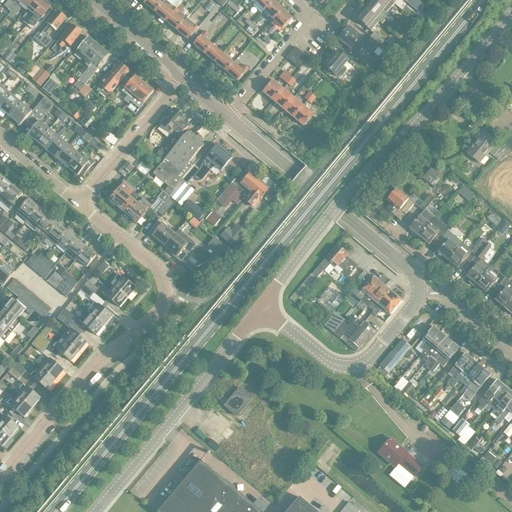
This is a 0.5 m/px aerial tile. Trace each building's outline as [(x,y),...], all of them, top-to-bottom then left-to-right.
[(20,4),(23,0),(15,0),(16,0),(8,9),(11,12),(12,12),(19,3),(20,4)] [(19,3),(12,12),(15,15),(22,6),(28,11),(37,0),(23,0),(20,4),(19,3)] [(43,0),(37,0),(28,11),(32,13),(29,16),(27,14),(23,18),(26,20),(24,23),(28,26),(35,17),(34,16),(46,2),(43,0)] [(155,13),(165,0),(146,0),(144,3),(155,13)] [(165,0),(155,13),(166,22),(176,9),(173,7),(175,4),(170,0),(166,0),(166,1),(165,0)] [(273,0),(258,0),(256,3),(265,12),(275,2),(273,0)] [(386,13),(372,0),(364,10),(382,25),(389,16),(386,13)] [(371,0),(372,0),(386,13),(394,4),(389,0),(371,0)] [(52,7),(46,2),(34,16),(35,17),(28,26),(33,30),(52,7)] [(227,6),(237,14),(240,10),(230,2),(227,6)] [(274,21),(284,11),(275,2),(265,12),(274,21)] [(210,3),(205,9),(210,13),(215,7),(210,3)] [(176,9),(166,22),(177,31),(187,18),(176,9)] [(382,25),(364,10),(356,19),(371,31),(378,22),(382,25)] [(284,11),(274,21),(283,30),(293,20),(284,11)] [(48,24),(51,27),(57,31),(66,19),(58,12),(48,24)] [(187,18),(177,31),(188,40),(195,32),(199,28),(187,18)] [(245,23),(255,31),(258,27),(248,19),(245,23)] [(51,27),(48,24),(47,24),(45,26),(44,25),(37,33),(43,38),(51,27)] [(72,26),(58,44),(57,43),(52,50),(57,54),(66,43),(71,47),(82,34),(81,33),(80,31),(78,29),(76,29),(72,26)] [(373,53),(379,46),(370,38),(365,44),(359,39),(361,37),(349,27),(339,39),(358,54),(365,46),(373,53)] [(256,40),(265,48),(270,52),(277,42),(264,30),(256,40)] [(205,54),(212,46),(204,40),(208,35),(204,31),(200,36),(201,37),(194,45),(205,54)] [(380,45),(383,40),(374,32),(370,37),(380,45)] [(47,36),(40,44),(47,49),(53,42),(47,36)] [(85,57),(96,44),(89,38),(78,52),(75,55),(82,60),(85,57)] [(91,63),(102,49),(96,44),(85,57),(89,61),(82,70),(81,70),(76,76),(80,80),(93,64),(91,63)] [(212,46),(205,54),(215,63),(226,50),(223,47),(219,52),(212,46)] [(286,58),(291,62),(300,51),(295,48),(286,58)] [(93,64),(80,80),(74,86),(80,91),(78,92),(85,98),(92,90),(86,86),(99,70),(98,68),(109,55),(102,49),(91,63),(93,64)] [(8,50),(2,57),(11,65),(17,57),(8,50)] [(226,50),(215,63),(226,72),(233,64),(226,58),(230,53),(226,50)] [(300,51),(291,62),(295,66),(304,55),(300,51)] [(325,67),(331,72),(335,76),(338,78),(340,78),(346,71),(346,69),(344,66),(348,60),(338,51),(325,67)] [(309,59),(304,55),(295,66),(300,70),(309,59)] [(40,87),(50,76),(41,69),(40,69),(34,64),(26,74),(33,79),(32,80),(40,87)] [(101,86),(110,94),(129,72),(120,64),(101,86)] [(233,64),(226,72),(237,81),(244,73),(244,74),(249,69),(245,66),(241,70),(233,64)] [(22,65),(18,70),(23,75),(28,69),(22,65)] [(331,72),(325,67),(322,71),(328,76),(331,72)] [(10,78),(14,73),(9,69),(6,74),(10,78)] [(279,78),(291,87),(296,81),(284,72),(279,78)] [(14,73),(10,78),(15,82),(19,77),(14,73)] [(128,104),(144,85),(135,77),(132,81),(129,79),(120,90),(121,91),(127,97),(124,101),(128,104)] [(50,79),(42,89),(50,96),(58,86),(50,79)] [(274,101),(283,90),(273,82),(264,93),(274,101)] [(144,85),(128,104),(128,105),(130,102),(139,109),(143,104),(153,92),(144,85)] [(30,94),(34,90),(29,86),(25,90),(30,94)] [(3,87),(0,90),(0,109),(1,110),(12,96),(3,87)] [(34,90),(30,94),(34,98),(38,93),(34,90)] [(284,110),(293,99),(283,90),(274,101),(284,110)] [(309,92),(304,98),(311,104),(316,98),(309,92)] [(54,93),(50,98),(58,105),(63,99),(54,93)] [(12,96),(1,110),(10,118),(22,104),(12,96)] [(36,108),(41,112),(49,102),(44,98),(36,108)] [(294,118),(303,107),(293,99),(284,110),(294,118)] [(41,112),(45,115),(53,106),(49,102),(41,112)] [(32,112),(22,104),(10,118),(20,126),(32,112)] [(81,104),(71,115),(77,120),(86,109),(81,104)] [(303,107),(294,118),(304,127),(313,115),(303,107)] [(182,116),(174,109),(170,114),(168,113),(164,117),(166,119),(160,126),(172,135),(173,134),(178,139),(188,127),(180,119),(182,116)] [(59,119),(63,114),(58,110),(54,115),(59,119)] [(39,121),(45,115),(41,112),(27,128),(31,131),(28,136),(38,144),(49,130),(39,121)] [(63,114),(59,119),(64,122),(68,118),(63,114)] [(83,139),(87,134),(78,126),(74,131),(83,139)] [(49,130),(38,144),(48,152),(59,138),(49,130)] [(106,131),(100,138),(106,143),(107,141),(113,146),(118,140),(106,131)] [(174,192),(195,166),(190,162),(204,145),(189,133),(154,175),(174,192)] [(467,153),(472,157),(480,164),(489,152),(494,156),(503,146),(498,142),(497,144),(484,133),(467,153)] [(59,138),(48,152),(57,160),(69,146),(59,138)] [(99,152),(103,147),(93,139),(89,143),(99,152)] [(157,154),(157,155),(158,156),(159,157),(160,158),(161,158),(161,159),(162,158),(163,158),(163,157),(164,156),(164,155),(165,155),(165,154),(166,153),(167,153),(167,152),(167,151),(170,149),(170,148),(171,148),(171,147),(172,146),(172,145),(171,145),(171,144),(170,144),(169,143),(167,145),(167,146),(166,146),(166,147),(165,148),(164,149),(163,149),(162,148),(161,149),(160,149),(160,150),(159,151),(158,152),(158,153),(157,153),(157,154)] [(69,146),(57,160),(67,169),(79,155),(69,146)] [(195,166),(174,192),(170,196),(181,207),(194,191),(187,185),(193,178),(198,182),(201,182),(214,166),(217,169),(221,172),(233,158),(217,146),(207,158),(201,171),(195,166)] [(79,155),(67,169),(77,177),(80,174),(83,177),(95,163),(86,155),(84,158),(79,155)] [(127,162),(122,167),(130,173),(134,168),(127,162)] [(145,177),(150,170),(141,163),(135,170),(145,177)] [(434,187),(446,172),(437,164),(432,170),(431,169),(423,178),(434,187)] [(244,200),(260,181),(251,173),(238,189),(232,184),(224,193),(217,202),(225,208),(232,200),(230,199),(237,190),(241,193),(243,191),(248,195),(244,200)] [(0,201),(13,187),(3,179),(0,182),(0,201)] [(260,181),(244,200),(253,208),(269,189),(260,181)] [(124,213),(134,201),(129,197),(133,191),(124,184),(110,201),(124,213)] [(13,187),(0,201),(0,202),(9,211),(13,206),(22,195),(13,187)] [(387,209),(392,213),(400,220),(414,204),(397,189),(387,200),(391,204),(387,209)] [(132,192),(129,197),(134,201),(138,197),(132,192)] [(465,196),(471,201),(475,197),(469,192),(465,196)] [(124,213),(125,214),(124,215),(129,219),(130,218),(137,224),(147,212),(148,210),(151,207),(138,196),(138,197),(134,201),(124,213)] [(420,207),(424,211),(425,210),(433,200),(429,196),(420,207)] [(155,215),(165,204),(158,198),(151,207),(148,210),(155,215)] [(29,219),(38,208),(29,200),(19,211),(16,216),(25,224),(29,219)] [(189,200),(182,208),(199,222),(206,214),(189,200)] [(39,227),(48,216),(38,208),(29,219),(39,227)] [(420,236),(435,218),(425,210),(424,211),(410,228),(420,236)] [(214,211),(209,219),(217,224),(222,216),(214,211)] [(48,235),(57,224),(48,216),(39,227),(48,235)] [(1,231),(9,221),(7,219),(5,218),(0,224),(0,230),(0,231),(1,231)] [(435,218),(420,236),(429,244),(431,242),(436,246),(448,232),(448,231),(449,230),(435,218)] [(165,247),(175,235),(163,225),(165,223),(160,219),(150,231),(154,235),(152,237),(165,247)] [(499,229),(504,233),(511,224),(505,220),(499,229)] [(58,243),(67,232),(57,224),(48,235),(58,243)] [(231,231),(223,239),(230,245),(237,236),(231,231)] [(67,232),(58,243),(67,251),(77,240),(67,232)] [(448,232),(436,246),(440,250),(438,252),(448,260),(458,248),(463,243),(448,232)] [(175,235),(165,247),(171,253),(177,257),(179,256),(183,259),(193,247),(195,245),(182,233),(178,237),(175,235)] [(21,248),(25,244),(20,240),(17,244),(21,248)] [(77,259),(86,248),(77,240),(67,251),(65,254),(75,262),(77,259)] [(477,256),(486,244),(481,240),(471,252),(477,256)] [(25,244),(21,248),(26,252),(30,247),(25,244)] [(486,244),(477,256),(480,259),(490,248),(486,244)] [(319,266),(312,275),(316,279),(323,271),(325,272),(331,265),(334,268),(336,266),(337,267),(337,266),(343,271),(341,273),(347,278),(357,266),(346,257),(347,255),(337,246),(320,266),(319,266)] [(14,255),(17,251),(13,247),(9,251),(14,255)] [(86,248),(77,259),(87,268),(96,257),(86,248)] [(458,248),(448,260),(457,268),(467,256),(458,248)] [(17,251),(14,255),(18,259),(22,254),(17,251)] [(39,259),(42,262),(46,258),(41,254),(38,258),(39,259)] [(31,268),(39,259),(38,258),(34,255),(26,265),(31,268)] [(42,262),(43,263),(48,267),(52,262),(46,258),(42,262)] [(42,262),(39,259),(31,268),(36,272),(43,263),(42,262)] [(466,276),(477,285),(487,272),(491,268),(480,259),(477,263),(466,276)] [(52,271),(50,269),(54,264),(52,262),(48,267),(40,276),(45,280),(52,271)] [(43,263),(36,272),(40,276),(48,267),(43,263)] [(101,277),(109,267),(104,263),(96,272),(101,277)] [(5,265),(0,271),(0,282),(4,286),(15,274),(5,265)] [(60,277),(61,278),(65,273),(61,270),(57,274),(60,277)] [(493,294),(506,278),(502,275),(498,279),(498,278),(496,280),(487,272),(477,285),(486,292),(488,290),(493,294)] [(52,286),(60,277),(57,274),(55,273),(48,282),(52,286)] [(61,278),(64,281),(69,285),(73,280),(65,273),(61,278)] [(311,274),(290,299),(295,303),(316,279),(312,275),(311,274)] [(114,287),(128,299),(135,289),(118,275),(115,280),(118,282),(114,287)] [(362,301),(378,281),(372,276),(360,290),(361,290),(356,296),(362,301)] [(60,277),(52,286),(57,290),(64,281),(61,278),(60,277)] [(505,309),(511,300),(511,284),(505,279),(506,278),(493,294),(498,298),(495,300),(505,309)] [(12,293),(20,284),(15,280),(7,289),(12,293)] [(73,288),(77,283),(73,280),(69,285),(61,294),(66,298),(73,288)] [(64,281),(57,290),(61,294),(69,285),(64,281)] [(367,306),(384,286),(378,281),(362,301),(367,306)] [(84,287),(94,295),(98,290),(88,282),(84,287)] [(17,297),(24,287),(20,284),(12,293),(17,297)] [(384,286),(367,306),(373,311),(390,291),(384,286)] [(21,300),(29,291),(24,287),(17,297),(21,300)] [(94,295),(84,287),(80,291),(90,299),(94,295)] [(128,299),(114,287),(110,292),(106,290),(103,294),(120,308),(128,299)] [(340,303),(338,301),(342,296),(330,287),(318,302),(333,313),(340,303)] [(26,304),(33,295),(29,291),(21,300),(26,304)] [(383,308),(385,310),(389,314),(401,300),(390,291),(373,311),(371,314),(375,317),(383,308)] [(33,295),(26,304),(30,308),(38,299),(33,295)] [(4,309),(17,320),(25,311),(12,299),(4,309)] [(34,312),(42,302),(38,299),(30,308),(34,312)] [(39,315),(47,306),(42,302),(34,312),(39,315)] [(90,315),(104,327),(112,317),(95,303),(91,307),(95,310),(90,315)] [(47,306),(39,315),(44,319),(51,310),(47,306)] [(0,313),(0,322),(12,332),(20,323),(17,320),(4,309),(0,313)] [(61,314),(71,322),(75,317),(65,309),(61,314)] [(71,322),(61,314),(57,319),(67,327),(71,322)] [(104,327),(90,315),(86,320),(83,318),(79,322),(96,336),(104,327)] [(334,334),(341,326),(334,321),(331,318),(325,326),(334,334)] [(353,336),(349,340),(358,348),(374,329),(365,321),(353,336)] [(0,338),(1,339),(4,342),(12,332),(0,322),(0,338)] [(341,326),(334,334),(340,339),(347,331),(341,326)] [(30,332),(35,335),(39,331),(34,327),(30,332)] [(421,354),(439,333),(432,327),(422,339),(422,340),(415,349),(421,354)] [(62,339),(79,353),(87,344),(70,330),(62,339)] [(347,331),(340,339),(341,339),(343,336),(349,340),(353,336),(347,331)] [(35,335),(30,332),(26,336),(31,340),(35,335)] [(427,361),(446,338),(439,333),(421,354),(421,355),(424,357),(422,360),(425,363),(427,361)] [(36,340),(46,348),(50,344),(40,336),(36,340)] [(429,371),(452,343),(446,338),(427,361),(430,363),(426,368),(429,371)] [(79,353),(62,339),(65,342),(61,347),(58,344),(54,348),(71,363),(79,353)] [(46,348),(36,340),(32,345),(42,353),(46,348)] [(452,343),(429,371),(430,370),(433,372),(439,365),(443,368),(459,349),(452,343)] [(14,351),(19,354),(23,350),(18,346),(14,351)] [(19,354),(14,351),(11,355),(15,359),(19,354)] [(389,374),(393,369),(400,360),(392,353),(380,366),(389,374)] [(450,384),(471,359),(464,354),(454,366),(455,367),(450,373),(449,375),(452,378),(451,379),(450,379),(447,382),(450,384)] [(42,369),(56,381),(64,372),(47,357),(43,362),(46,364),(42,369)] [(471,359),(450,384),(454,388),(459,381),(462,384),(477,365),(471,359)] [(13,368),(22,376),(26,372),(17,364),(13,368)] [(477,365),(462,384),(465,386),(460,392),(463,395),(484,370),(477,365)] [(22,376),(13,368),(8,373),(18,381),(22,376)] [(56,381),(42,369),(38,374),(35,372),(31,376),(48,391),(56,381)] [(484,370),(463,395),(471,401),(476,395),(475,394),(490,375),(484,370)] [(481,412),(503,386),(496,381),(478,403),(480,404),(477,408),(481,412)] [(409,383),(401,392),(407,397),(415,388),(409,383)] [(18,397),(33,409),(41,400),(23,385),(19,390),(23,392),(18,397)] [(493,410),(509,391),(503,386),(481,412),(484,409),(488,412),(491,408),(493,410)] [(236,416),(250,399),(239,389),(224,406),(236,416)] [(420,403),(429,410),(437,400),(438,400),(444,393),(438,389),(433,396),(428,403),(423,399),(420,403)] [(497,419),(511,400),(511,393),(509,391),(493,410),(494,410),(491,414),(497,419)] [(33,409),(18,397),(14,403),(11,400),(8,398),(5,402),(7,404),(25,419),(33,409)] [(511,400),(497,419),(498,420),(496,422),(499,425),(504,419),(508,423),(511,418),(511,415),(511,413),(511,400)] [(457,418),(465,409),(457,402),(450,411),(457,418)] [(442,408),(434,418),(439,422),(447,412),(442,408)] [(0,422),(0,428),(11,438),(18,428),(2,414),(0,416),(0,420),(1,421),(0,422)] [(257,486),(288,449),(253,420),(249,424),(246,422),(244,424),(242,423),(229,438),(239,447),(228,461),(252,481),(257,486)] [(460,437),(468,427),(460,421),(452,431),(460,437)] [(511,440),(511,425),(510,425),(503,433),(511,440)] [(11,438),(0,428),(0,445),(2,448),(11,438)] [(460,437),(458,441),(464,446),(464,445),(469,439),(471,437),(465,432),(460,437)] [(470,451),(479,441),(476,439),(476,436),(474,435),(464,446),(470,451)] [(239,447),(229,438),(217,452),(228,461),(239,447)] [(390,439),(387,443),(378,453),(378,454),(396,468),(398,465),(414,478),(424,467),(408,453),(408,454),(390,439)] [(479,441),(470,451),(471,451),(473,448),(480,454),(483,453),(485,450),(478,444),(479,441)] [(488,452),(483,458),(491,465),(496,459),(488,452)] [(202,460),(158,511),(317,511),(300,497),(287,511),(260,511),(202,462),(203,461),(202,460)] [(454,464),(447,475),(461,484),(468,473),(454,464)] [(347,505),(345,507),(350,511),(359,511),(349,503),(347,505)]
